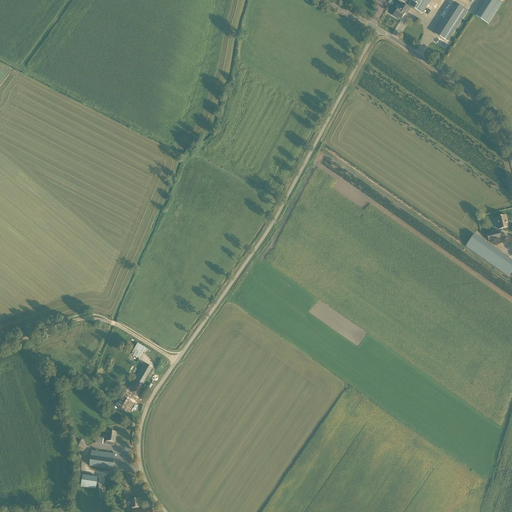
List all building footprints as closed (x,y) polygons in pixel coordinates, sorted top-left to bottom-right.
[(398,0),(421,14),(430,0),(398,0)] [(401,20),(407,11),(409,12),(411,9),(402,3),(400,6),(403,8),(401,10),(399,9),(398,9),(395,13),(394,13),(392,16),(397,19),(398,18),(401,20)] [(491,20),(478,12),(475,16),(488,24),(491,20)] [(446,17),(435,34),(448,43),(459,26),(446,17)] [(507,224),(508,224),(506,215),(496,218),(499,230),(508,228),(507,224)] [(487,235),(488,241),(502,238),(500,232),(487,235)] [(466,247),(508,277),(511,271),(511,261),(474,235),(466,247)] [(143,352),(145,353),(147,348),(137,343),(131,354),(140,359),(143,352)] [(139,372),(134,381),(142,385),(147,377),(152,368),(144,363),(139,372)] [(115,407),(124,412),(128,414),(143,388),(135,383),(132,389),(128,387),(124,394),(123,394),(115,407)] [(103,445),(104,445),(114,446),(116,433),(107,431),(106,439),(104,438),(103,445)] [(89,466),(108,469),(113,470),(115,454),(91,451),(89,466)] [(95,489),(97,477),(82,475),(80,487),(95,489)] [(98,498),(85,498),(85,510),(98,510),(98,498)] [(130,499),(131,511),(151,511),(152,509),(139,511),(138,499),(130,499)]
